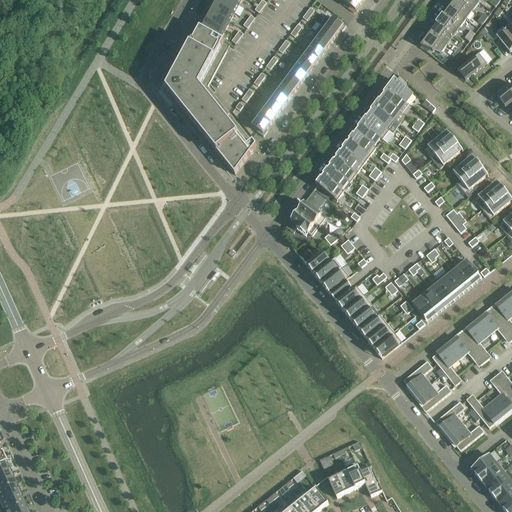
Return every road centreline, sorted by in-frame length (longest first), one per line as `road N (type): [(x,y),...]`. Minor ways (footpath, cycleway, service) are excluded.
road 1 (residential): [(265,235),(441,0)]
road 2 (residential): [(47,391),(195,324),(265,235)]
road 3 (residential): [(235,202),(167,289),(29,352)]
road 4 (residential): [(186,0),(141,89),(235,202)]
road 5 (residential): [(363,27),(235,202)]
road 6 (residential): [(265,235),(386,386)]
road 7 (residential): [(511,285),(386,386)]
road 8 (tertiary): [(47,391),(101,511)]
